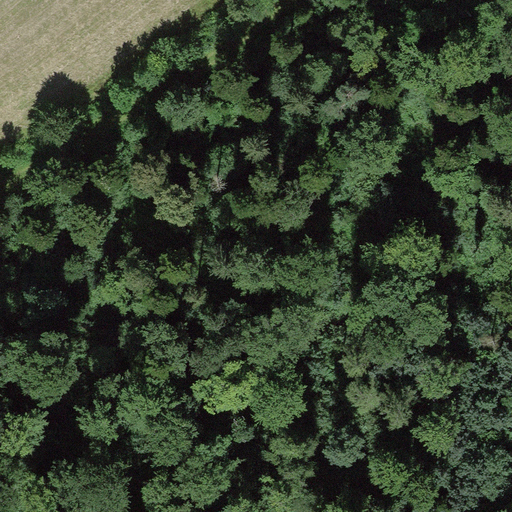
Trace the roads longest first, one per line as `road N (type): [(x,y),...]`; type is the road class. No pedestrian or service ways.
road 1 (track): [(511,187),(458,232),(334,293),(235,322),(171,362),(0,410)]
road 2 (track): [(0,226),(285,60),(342,0)]
